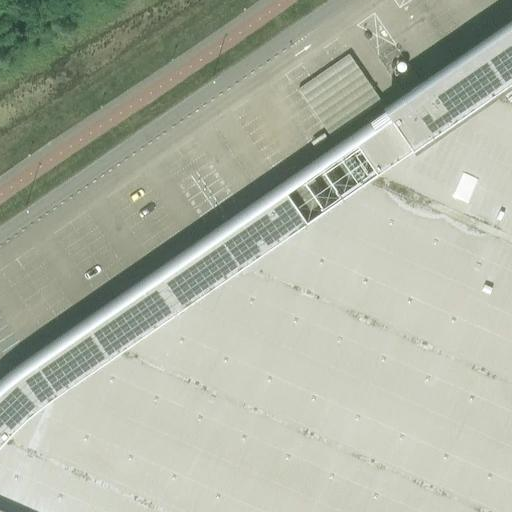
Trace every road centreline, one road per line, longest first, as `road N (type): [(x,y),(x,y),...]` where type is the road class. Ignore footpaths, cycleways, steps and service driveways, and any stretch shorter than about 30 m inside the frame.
road 1 (unclassified): [(0,260),(375,0)]
road 2 (unclassified): [(0,238),(348,0)]
